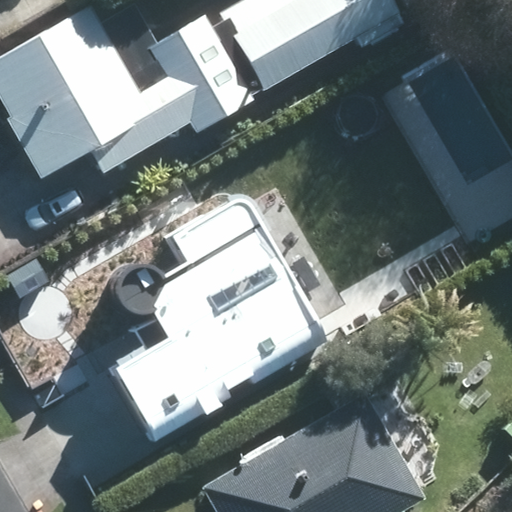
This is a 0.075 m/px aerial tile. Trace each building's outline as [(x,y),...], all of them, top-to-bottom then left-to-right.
[(385,0),(239,0),(205,20),(202,14),(152,41),(131,3),(95,24),(84,5),(0,53),(0,103),(41,175),(86,148),(99,171),(186,125),(191,133),(250,100),(248,96),(355,36),(360,44),(398,22),(394,15),(385,0)] [(452,68),(430,28),(380,56),(402,95),(452,68)] [(338,118),(201,199),(296,360),(456,266),(438,236),(416,249),(338,118)] [(197,422),(282,372),(240,301),(155,351),(197,422)] [(397,511),(421,499),(359,392),(196,485),(211,511),(397,511)]
